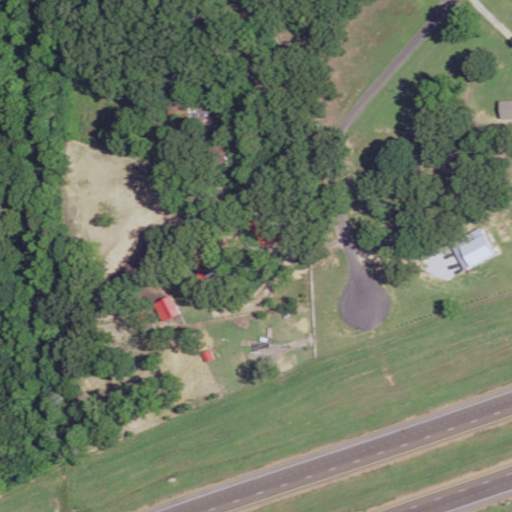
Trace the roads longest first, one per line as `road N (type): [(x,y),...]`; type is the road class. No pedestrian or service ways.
road 1 (residential): [(367,344),(348,157),(352,113),(448,0)]
road 2 (motorway): [(511,398),(179,511)]
road 3 (motorway): [(378,511),(511,467)]
